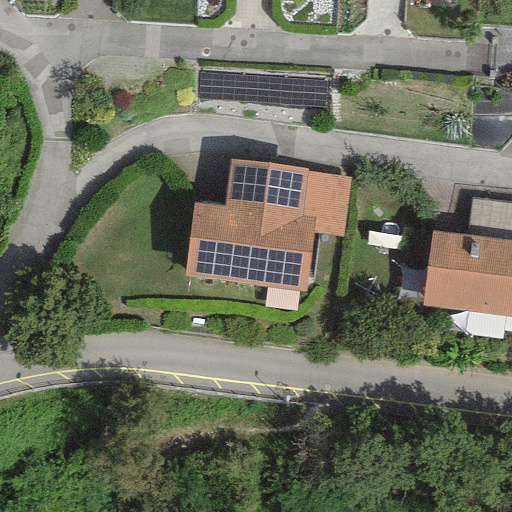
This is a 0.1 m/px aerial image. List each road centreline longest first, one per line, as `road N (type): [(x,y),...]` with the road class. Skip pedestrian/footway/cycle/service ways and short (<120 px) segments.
road 1 (residential): [(511,403),(98,351),(0,365)]
road 2 (residential): [(0,20),(31,55),(55,127),(47,201),(0,275)]
